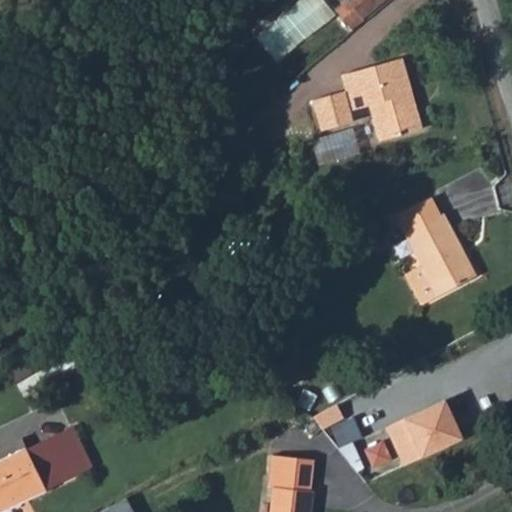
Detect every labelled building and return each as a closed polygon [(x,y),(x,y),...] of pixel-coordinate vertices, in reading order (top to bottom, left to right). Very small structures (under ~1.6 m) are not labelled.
[(319,0),(291,0),(252,33),(278,63),(334,17),(319,0)] [(354,0),(363,12),(377,0),(354,0)] [(421,118),(399,50),(339,68),(345,86),(311,95),(321,125),(352,115),(349,104),(368,99),(379,131),(421,118)] [(398,206),(423,254),(439,287),(473,269),(461,246),(464,244),(445,204),(441,207),(431,188),(398,206)] [(439,287),(423,254),(406,263),(422,296),(439,287)] [(463,433),(445,396),(383,423),(402,463),(463,433)] [(0,441),(0,496),(77,451),(52,410),(0,441)] [(312,511),(315,491),(313,491),(316,459),(275,454),(270,488),(275,488),(271,511),(312,511)]
